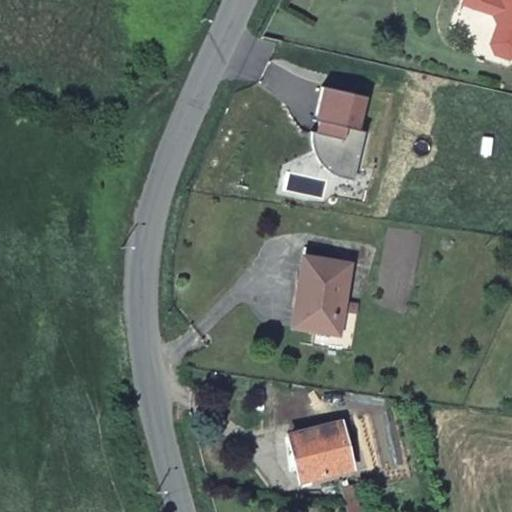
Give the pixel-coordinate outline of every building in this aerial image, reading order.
[(511,0),(460,0),(475,5),(485,9),(479,23),(486,25),(490,35),(483,56),(486,62),(498,66),(503,68),(507,67),(511,66),(511,64),(511,62),(511,0)] [(469,19),(479,23),(485,9),(475,5),(469,19)] [(341,190),(353,193),(363,144),(356,143),(363,109),(319,100),(312,134),(316,135),(314,146),(310,146),(309,153),(310,160),(313,170),(320,180),(329,186),(341,190)] [(342,315),(356,317),(357,307),(343,305),(347,274),(303,268),(293,335),(315,338),(338,341),(342,315)] [(313,352),(351,357),(356,317),(342,315),(338,341),(315,338),(313,352)] [(349,483),(337,431),(291,441),(303,494),(349,483)] [(353,511),(351,500),(340,502),(341,511),(353,511)]
